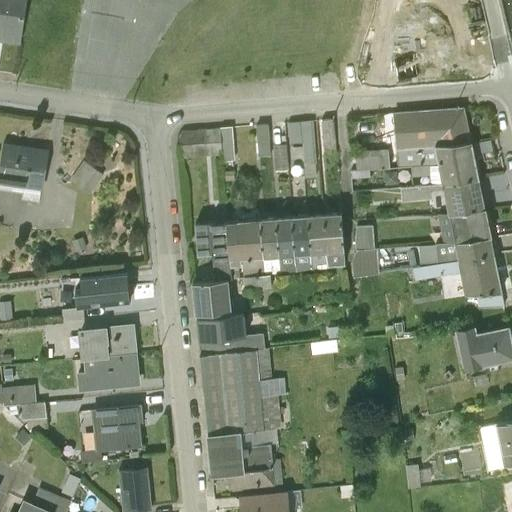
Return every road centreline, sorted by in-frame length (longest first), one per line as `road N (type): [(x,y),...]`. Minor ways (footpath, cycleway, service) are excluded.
road 1 (residential): [(157,116),(195,511)]
road 2 (residential): [(508,86),(157,116)]
road 3 (residential): [(157,116),(0,94)]
